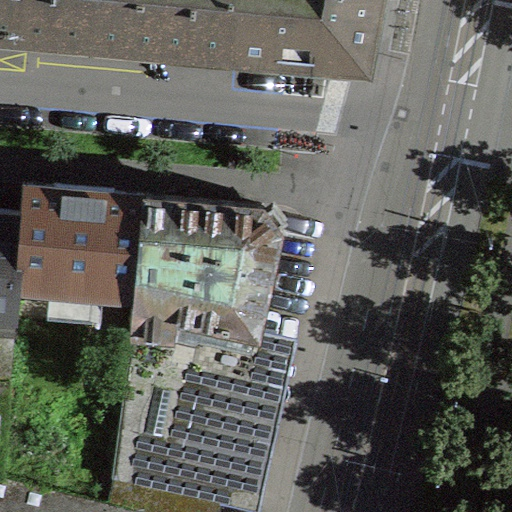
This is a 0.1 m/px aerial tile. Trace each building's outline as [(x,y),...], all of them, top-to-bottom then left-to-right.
[(0,0),(0,27),(90,36),(92,0),(0,0)] [(92,0),(90,36),(229,48),(233,0),(92,0)] [(350,59),(368,46),(377,0),(233,0),(229,48),(350,59)] [(25,180),(25,181),(22,210),(16,276),(136,287),(144,191),(25,180)] [(220,496),(258,505),(295,335),(256,326),(278,224),(262,202),(144,191),(136,287),(132,324),(112,473),(115,473),(220,496)] [(22,210),(0,207),(0,379),(6,380),(16,276),(22,210)] [(0,511),(146,511),(107,502),(0,474),(0,460),(2,433),(6,380),(0,379),(0,511)] [(215,511),(220,496),(115,473),(107,502),(146,511),(215,511)]
